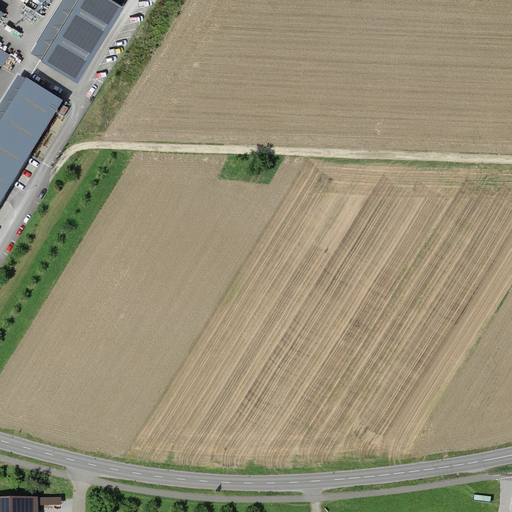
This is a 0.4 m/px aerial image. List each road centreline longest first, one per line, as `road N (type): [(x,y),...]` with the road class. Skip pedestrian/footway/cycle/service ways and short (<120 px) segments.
road 1 (tertiary): [(0,439),(128,471),(238,483),(511,455)]
road 2 (track): [(0,458),(79,479),(250,500),(511,475)]
road 3 (track): [(511,159),(88,144),(51,161)]
